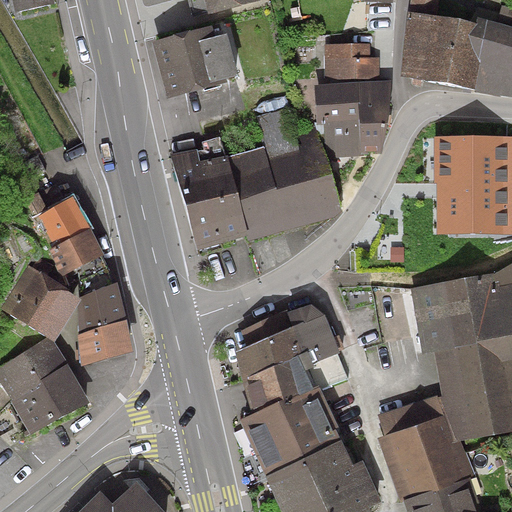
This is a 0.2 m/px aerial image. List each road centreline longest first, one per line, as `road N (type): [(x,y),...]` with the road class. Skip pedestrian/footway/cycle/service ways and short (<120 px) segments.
road 1 (primary): [(101,0),(173,322)]
road 2 (tertiary): [(410,118),(332,247),(262,291),(173,322)]
road 3 (tertiary): [(24,511),(115,438),(196,420)]
road 4 (residential): [(402,0),(395,81),(410,118)]
